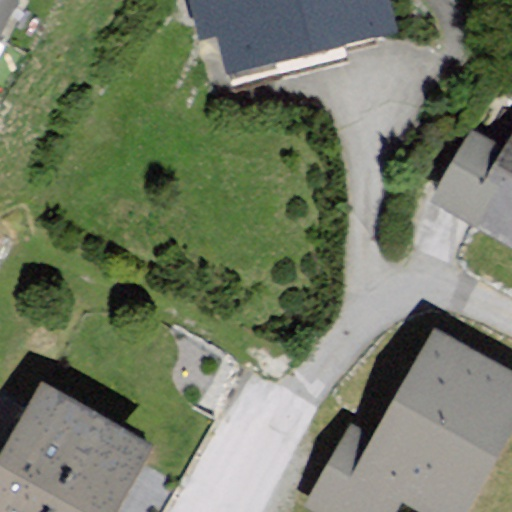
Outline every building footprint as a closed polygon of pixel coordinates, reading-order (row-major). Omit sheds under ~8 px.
[(62,0),(0,0),(0,123),(69,3),(62,0)] [(402,0),(197,0),(213,59),(238,53),(250,91),(360,64),(417,50),(402,0)] [(511,155),(485,142),(450,212),(511,247),(511,155)] [(386,450),(365,485),(419,511),(497,511),(511,484),(511,372),(451,339),(386,450)] [(64,398),(0,501),(0,511),(160,511),(191,465),(64,398)] [(419,511),(365,485),(386,450),(360,437),(315,511),(419,511)]
